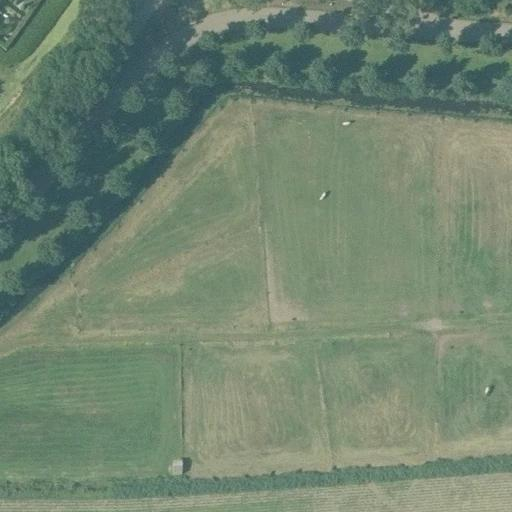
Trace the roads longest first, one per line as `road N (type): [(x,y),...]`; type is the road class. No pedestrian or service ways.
road 1 (unclassified): [(55,159),(126,83),(187,36),(228,21),(426,27)]
road 2 (unclassified): [(154,0),(75,111),(55,159)]
